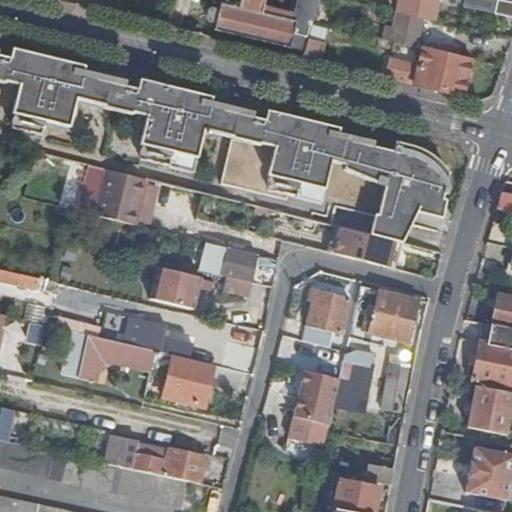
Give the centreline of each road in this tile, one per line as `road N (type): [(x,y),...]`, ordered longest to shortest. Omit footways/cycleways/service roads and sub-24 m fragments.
road 1 (tertiary): [(496,133),(0,14)]
road 2 (residential): [(401,511),(447,292),(496,133)]
